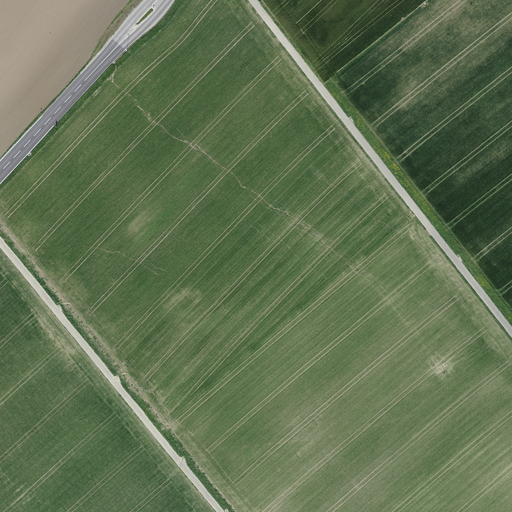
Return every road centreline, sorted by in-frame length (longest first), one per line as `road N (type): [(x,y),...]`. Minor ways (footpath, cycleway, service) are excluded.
road 1 (track): [(511,331),(251,0)]
road 2 (track): [(220,511),(0,244)]
road 3 (primary): [(160,0),(0,174)]
